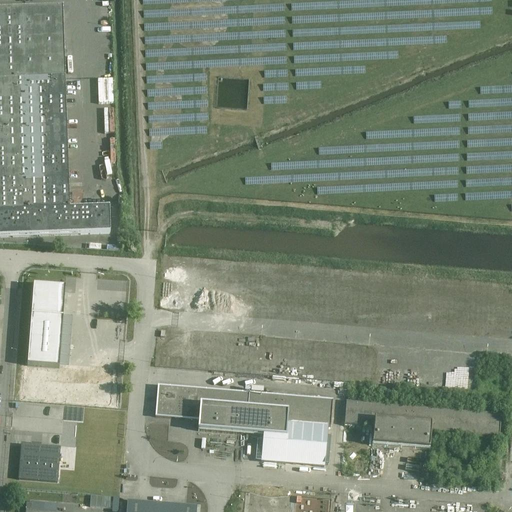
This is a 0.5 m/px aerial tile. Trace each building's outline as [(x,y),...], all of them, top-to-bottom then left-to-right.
[(0,240),(111,236),(110,211),(71,212),(64,13),(0,15),(0,240)] [(32,306),(31,316),(63,318),(66,288),(55,287),(34,286),(32,306)] [(31,316),(27,366),(59,369),(59,368),(63,318),(31,316)] [(330,401),(159,388),(157,418),(202,422),(201,431),(263,436),(287,438),(288,422),(328,425),(330,401)] [(500,415),(346,402),(344,426),(374,429),(373,444),(428,449),(430,431),(498,437),(500,415)] [(34,404),(34,407),(44,408),(44,414),(65,414),(65,404),(34,404)] [(287,438),(263,436),(261,465),(325,470),(328,425),(288,422),(287,438)] [(58,450),(21,447),(19,481),(56,484),(58,450)] [(250,493),(248,511),(290,511),(292,497),(250,493)] [(116,508),(116,497),(93,497),(93,507),(116,508)] [(127,503),(126,511),(196,511),(197,508),(127,503)]
